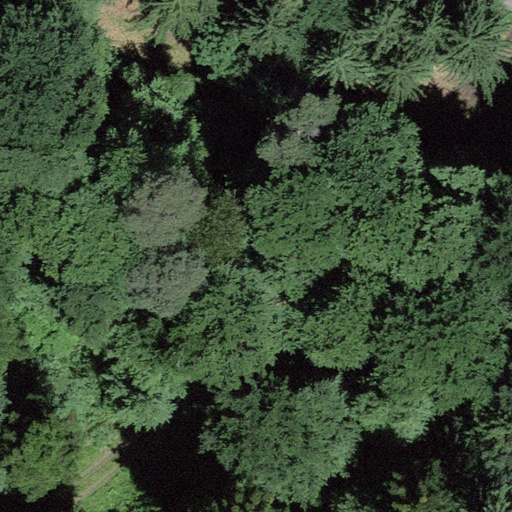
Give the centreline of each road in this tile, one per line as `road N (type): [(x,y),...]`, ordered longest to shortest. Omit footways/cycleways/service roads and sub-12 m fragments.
road 1 (track): [(50,511),(124,457),(315,246),(511,48)]
road 2 (track): [(0,23),(234,81),(511,31)]
